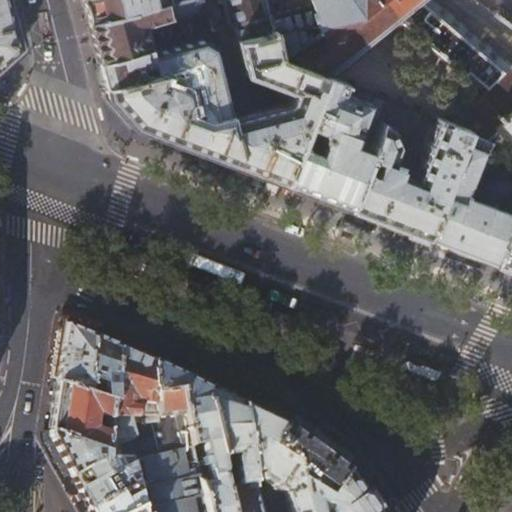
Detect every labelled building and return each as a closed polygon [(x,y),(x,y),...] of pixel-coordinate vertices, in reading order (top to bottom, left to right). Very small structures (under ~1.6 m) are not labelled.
[(0,0),(0,63),(21,45),(15,22),(8,0),(0,0)] [(80,0),(89,30),(95,53),(97,62),(146,49),(148,49),(145,39),(143,29),(142,23),(157,19),(168,16),(164,0),(80,0)] [(164,0),(168,16),(193,9),(193,8),(197,0),(164,0)] [(260,0),(225,0),(235,38),(268,30),(260,0)] [(260,0),(268,30),(275,56),(285,48),(316,24),(309,0),(260,0)] [(313,71),(323,74),(338,64),(403,11),(408,16),(406,18),(487,87),(452,124),(465,129),(483,136),(485,135),(492,128),(511,106),(511,65),(510,64),(434,0),(346,0),(316,24),(285,48),(298,65),(313,71)] [(268,30),(235,38),(244,74),(252,77),(291,92),(287,103),(253,111),(241,114),(229,117),(238,153),(236,161),(240,162),(239,166),(257,173),(262,174),(268,177),(282,182),(294,152),(319,86),(313,84),(315,78),(311,76),(313,71),(298,65),(275,56),(268,30)] [(153,72),(160,70),(175,66),(180,87),(181,88),(166,138),(167,138),(182,144),(239,166),(240,162),(236,161),(238,153),(229,117),(211,44),(210,45),(200,39),(200,37),(146,51),(153,72)] [(146,51),(146,49),(97,62),(99,71),(104,86),(153,72),(146,51)] [(155,84),(160,70),(153,72),(104,86),(106,96),(116,107),(133,125),(166,138),(181,88),(180,87),(179,86),(178,85),(177,85),(168,82),(167,82),(166,82),(165,82),(164,82),(163,82),(162,83),(162,84),(162,85),(161,85),(155,84)] [(323,74),(319,86),(294,152),(282,182),(307,192),(314,194),(347,207),(359,176),(379,121),(388,99),(323,74)] [(420,115),(421,112),(388,99),(379,121),(389,125),(389,126),(392,127),(394,128),(397,129),(399,129),(401,129),(404,129),(407,128),(410,126),(411,125),(414,123),(417,120),(418,118),(420,115)] [(511,106),(492,128),(511,147),(511,106)] [(396,143),(389,125),(379,121),(359,176),(347,207),(379,219),(388,223),(392,224),(396,226),(423,236),(424,236),(461,141),(465,129),(452,124),(435,118),(414,172),(388,163),(396,143)] [(511,147),(492,128),(485,135),(486,150),(489,152),(476,185),(474,184),(469,196),(510,212),(511,205),(511,147)] [(478,148),(461,141),(424,236),(450,246),(491,262),(510,212),(469,196),(474,184),(466,181),(478,148)] [(213,180),(215,176),(194,169),(193,172),(194,181),(207,186),(213,180)] [(511,205),(510,212),(491,262),(511,269),(511,205)] [(423,236),(396,226),(391,237),(419,247),(423,236)] [(203,285),(186,278),(179,295),(196,302),(203,285)] [(64,322),(92,334),(95,326),(66,313),(59,314),(56,320),(47,375),(56,376),(64,322)] [(56,376),(55,382),(94,395),(94,391),(88,388),(90,379),(85,377),(92,334),(64,322),(58,365),(56,376)] [(129,459),(134,483),(139,505),(140,511),(229,511),(224,487),(221,471),(207,403),(210,390),(181,376),(96,336),(93,335),(92,334),(85,377),(90,379),(88,388),(94,391),(94,395),(109,400),(106,452),(105,459),(129,459)] [(109,400),(94,395),(55,382),(51,407),(48,431),(106,452),(109,400)] [(237,402),(210,390),(207,403),(221,471),(229,470),(227,462),(229,462),(230,459),(229,454),(236,452),(234,458),(237,484),(224,487),(229,511),(261,511),(254,480),(250,474),(249,472),(241,404),(237,402)] [(247,407),(241,404),(249,472),(250,474),(260,472),(261,477),(283,491),(287,511),(304,511),(303,509),(298,480),(295,463),(272,447),(275,441),(284,425),(247,407)] [(297,435),(284,425),(275,441),(272,447),(295,463),(298,480),(326,498),(345,470),(297,435)] [(106,452),(48,431),(47,436),(70,476),(98,459),(105,459),(106,452)] [(129,459),(105,459),(98,459),(70,476),(78,491),(80,495),(84,502),(88,509),(134,483),(129,459)] [(373,511),(368,504),(345,470),(326,498),(298,480),(303,509),(304,511),(373,511)] [(125,511),(139,505),(134,483),(88,509),(89,511),(125,511)]
